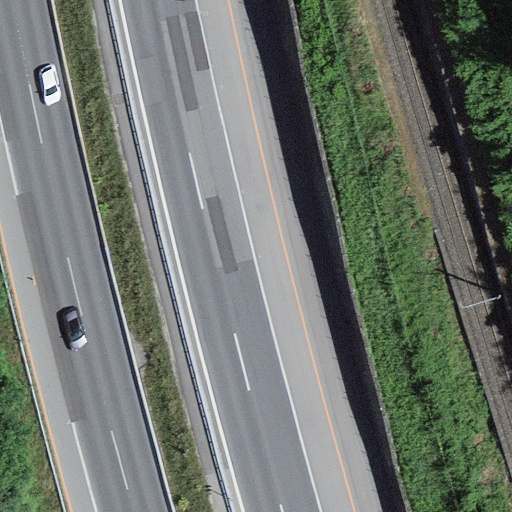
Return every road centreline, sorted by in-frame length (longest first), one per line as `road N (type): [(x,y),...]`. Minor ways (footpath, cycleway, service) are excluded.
road 1 (motorway): [(278,511),(154,0)]
road 2 (motorway): [(10,0),(132,511)]
